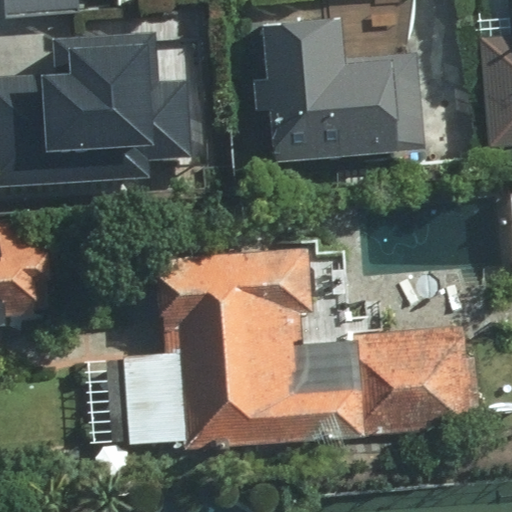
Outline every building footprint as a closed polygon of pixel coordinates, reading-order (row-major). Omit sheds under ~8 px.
[(269,16),(283,150),(409,138),(400,51),(343,57),(338,9),(269,16)] [(187,88),(164,90),(158,22),(78,28),(81,68),(0,74),(0,137),(1,152),(191,137),(187,88)] [(511,24),(485,28),(495,135),(511,133),(511,24)] [(51,221),(0,224),(0,316),(56,313),(51,221)] [(319,241),(165,254),(173,344),(112,349),(120,447),(480,416),(472,319),(327,331),(319,241)]
